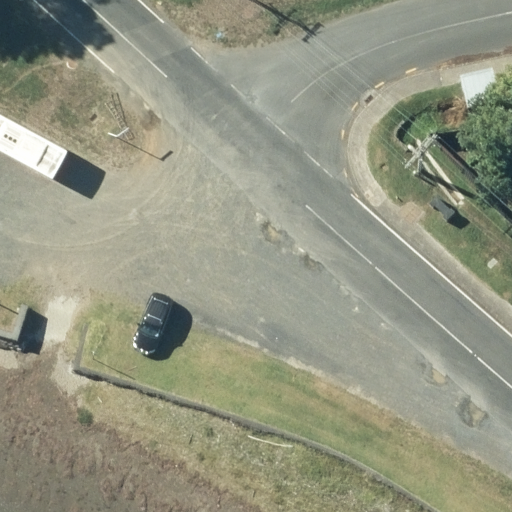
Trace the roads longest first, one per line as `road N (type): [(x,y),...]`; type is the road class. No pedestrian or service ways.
road 1 (secondary): [(511,385),(244,150)]
road 2 (residential): [(244,150),(338,64),(415,32),(511,10)]
road 3 (secondary): [(244,150),(80,0)]
